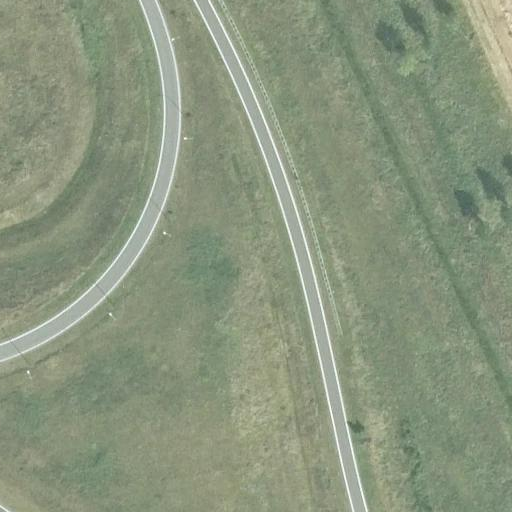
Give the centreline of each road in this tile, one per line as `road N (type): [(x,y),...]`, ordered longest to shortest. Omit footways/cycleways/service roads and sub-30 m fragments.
road 1 (trunk): [(360,511),(300,248),(204,0)]
road 2 (trunk): [(147,0),(172,83),(168,159),(148,220),(105,285),(0,353)]
